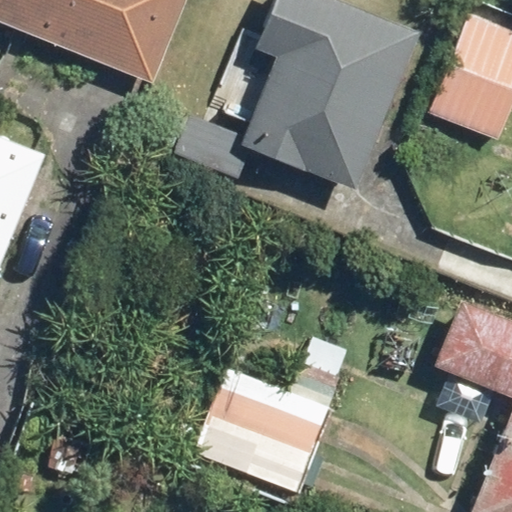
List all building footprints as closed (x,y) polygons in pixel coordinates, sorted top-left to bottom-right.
[(0,0),(0,21),(137,91),(183,0),(0,0)] [(307,0),(282,0),(235,137),(354,178),(404,34),(307,0)] [(480,139),(511,72),(511,26),(458,1),(408,105),(480,139)] [(0,141),(0,233),(37,160),(0,141)] [(511,511),(511,326),(464,302),(435,357),(511,397),(463,511),(511,511)] [(245,328),(200,463),(292,494),(337,359),(245,328)]
